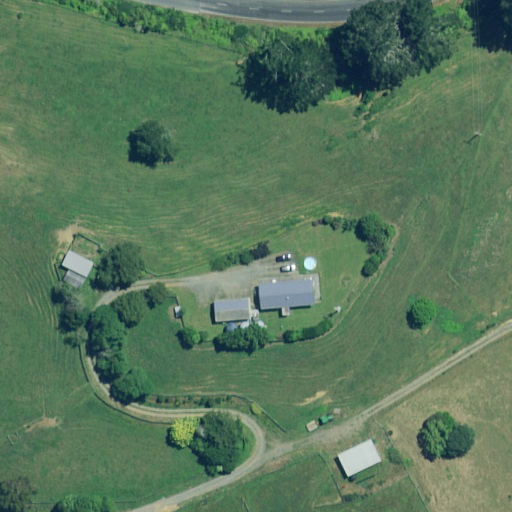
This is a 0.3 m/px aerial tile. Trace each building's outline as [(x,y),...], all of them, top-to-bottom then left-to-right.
[(98,262),(73,250),(66,265),(90,277),(98,262)] [(264,309),(283,308),(284,316),(293,315),(293,307),(319,306),(318,280),(262,283),(264,309)] [(255,318),(253,299),(217,302),(219,321),(255,318)] [(241,330),(241,329),(242,330),(242,331),(243,332),(244,332),(245,333),(246,333),(247,333),(248,333),(249,333),(250,333),(251,332),(252,332),(253,331),(253,330),(254,329),(254,328),(254,330),(255,331),(256,331),(257,332),(258,333),(259,333),(260,333),(261,333),(262,333),(263,332),(264,332),(265,331),(266,330),(266,329),(267,328),(267,327),(267,326),(266,324),(265,323),(265,322),(264,321),(263,321),(262,321),(262,318),(258,318),(258,321),(257,321),(256,321),(256,322),(255,323),(254,324),(254,325),(254,326),(253,324),(253,323),(252,322),(251,322),(250,321),(249,321),(248,321),(247,321),(246,321),(245,321),(244,322),(243,322),(242,323),(242,324),(241,325),(241,327),(240,326),(240,325),(239,324),(238,323),(237,323),(236,323),(235,322),(234,322),(233,323),(232,323),(231,324),(230,325),(229,327),(229,328),(229,329),(229,330),(230,331),(230,332),(231,333),(232,334),(233,334),(234,334),(235,335),(236,334),(237,334),(238,334),(239,333),(240,332),(241,331),(241,330)] [(383,461),(373,439),(340,455),(350,476),(383,461)]
